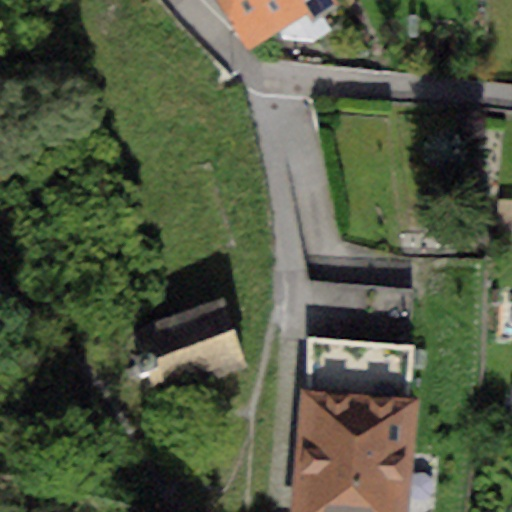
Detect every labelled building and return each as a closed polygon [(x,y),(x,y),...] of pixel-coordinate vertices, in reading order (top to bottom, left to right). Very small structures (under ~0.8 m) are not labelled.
[(219,0),(250,46),(321,0),(219,0)] [(314,282),(309,338),(409,348),(414,291),(314,282)] [(138,329),(159,391),(245,362),(224,300),(138,329)] [(309,338),(304,389),(404,401),(409,348),(309,338)] [(405,511),(418,402),(404,401),(304,389),(289,511),(405,511)]
